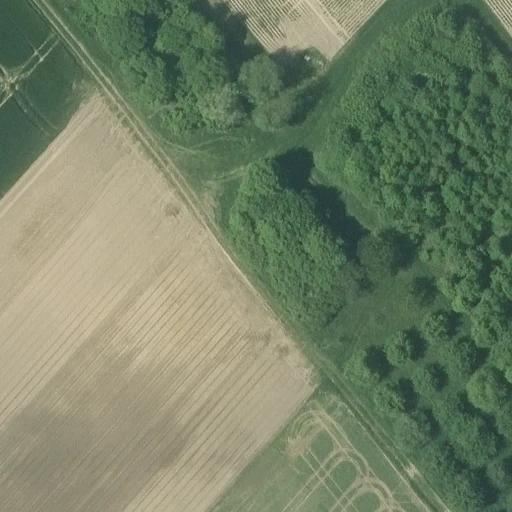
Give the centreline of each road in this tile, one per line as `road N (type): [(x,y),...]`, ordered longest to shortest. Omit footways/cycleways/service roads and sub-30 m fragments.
road 1 (track): [(33,0),(437,511)]
road 2 (track): [(208,0),(292,99),(384,0)]
